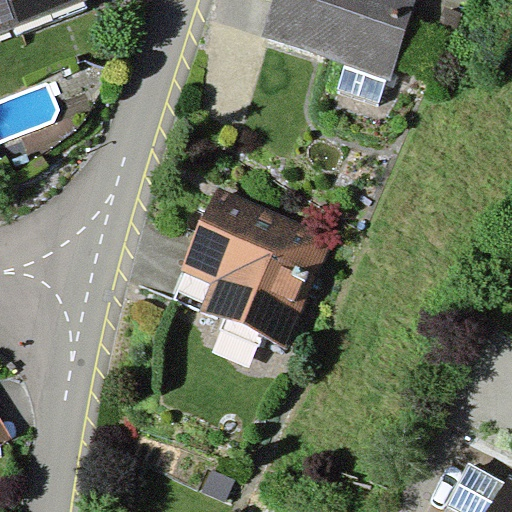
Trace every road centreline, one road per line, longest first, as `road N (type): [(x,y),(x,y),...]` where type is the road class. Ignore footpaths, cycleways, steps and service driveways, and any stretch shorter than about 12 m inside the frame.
road 1 (unclassified): [(90,246),(55,511)]
road 2 (unclassified): [(171,0),(90,246)]
